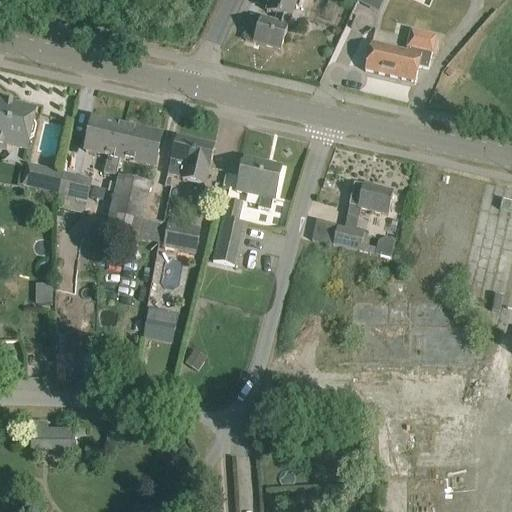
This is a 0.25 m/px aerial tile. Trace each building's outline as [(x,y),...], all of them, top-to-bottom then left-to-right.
[(270,0),(267,12),(278,16),(275,24),(252,17),(245,41),(281,52),(288,28),(287,28),(289,19),(290,19),(296,0),(270,0)] [(365,72),(415,84),(419,69),(428,71),(432,55),(433,55),(436,38),(411,32),(407,49),(406,53),(371,45),(365,72)] [(7,149),(26,153),(29,142),(34,139),(36,130),(32,125),(35,112),(6,105),(7,101),(0,99),(0,152),(6,153),(7,149)] [(104,175),(116,178),(127,129),(92,121),(85,152),(108,158),(104,175)] [(127,129),(116,178),(120,161),(154,169),(161,137),(127,129)] [(176,139),(171,158),(167,177),(206,187),(215,148),(176,139)] [(283,170),(243,161),(236,193),(260,198),(258,209),(270,212),(273,201),(275,202),(283,170)] [(21,187),(60,197),(64,177),(65,175),(26,165),(21,187)] [(60,197),(57,210),(86,216),(93,183),(64,177),(60,197)] [(119,178),(106,232),(103,243),(124,248),(126,237),(137,240),(150,185),(119,178)] [(361,211),(388,217),(393,194),(354,185),(347,218),(359,220),(361,211)] [(236,268),(243,238),(235,236),(243,205),(227,201),(213,263),(236,268)] [(196,257),(201,230),(168,223),(163,251),(196,257)] [(364,235),(341,230),(337,229),(333,247),(360,253),(364,235)] [(207,361),(194,351),(185,365),(198,374),(207,361)] [(47,426),(30,426),(30,453),(48,453),(48,451),(72,451),(72,434),(47,434),(47,426)]
